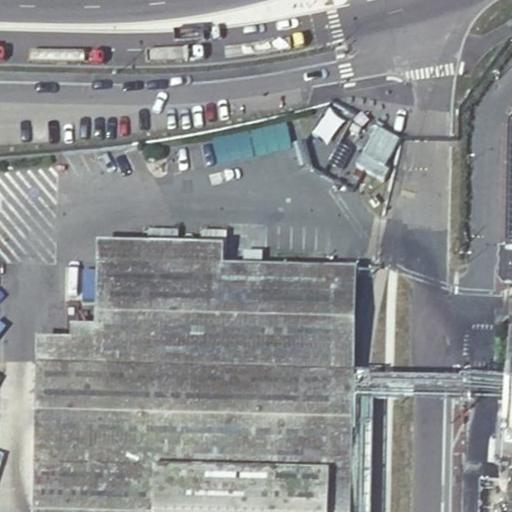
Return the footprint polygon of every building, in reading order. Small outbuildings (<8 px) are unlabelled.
[(511,123),(507,131),(504,254),(499,254),(498,257),(497,261),(497,263),(498,264),(499,269),(499,272),(497,282),(503,282),(508,280),(511,281),(511,123)] [(99,247),(98,268),(222,270),(222,250),(99,247)] [(329,511),(335,272),(222,270),(98,268),(96,331),(96,366),(38,366),(34,511),(329,511)] [(355,273),(335,272),(329,511),(349,511),(352,387),(355,273)] [(39,344),(38,366),(96,366),(96,331),(70,331),(70,344),(39,344)] [(511,445),(505,445),(502,471),(510,472),(510,478),(511,477),(511,445)]
